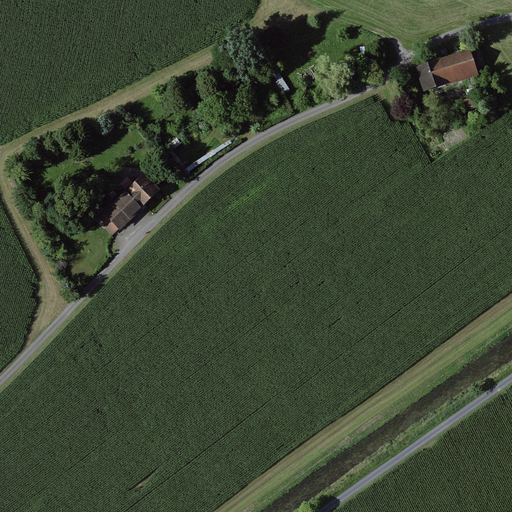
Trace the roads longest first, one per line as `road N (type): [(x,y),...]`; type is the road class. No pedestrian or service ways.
road 1 (unclassified): [(0,380),(183,190),(230,156),(377,85),(444,38),(511,17)]
road 2 (track): [(511,378),(323,511)]
road 3 (track): [(408,58),(395,42),(303,0)]
